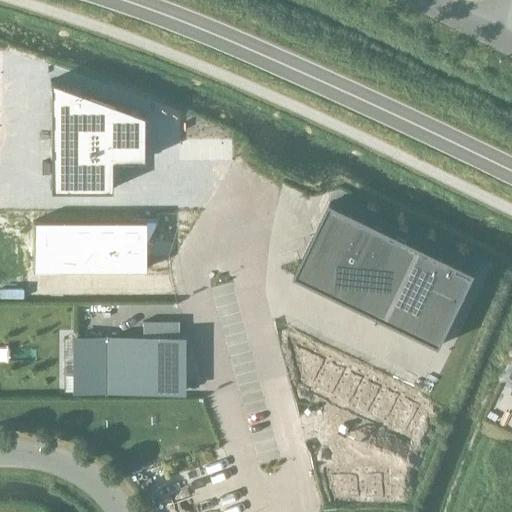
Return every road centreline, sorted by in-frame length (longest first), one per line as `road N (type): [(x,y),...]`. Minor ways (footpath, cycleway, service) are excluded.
road 1 (secondary): [(511,171),(120,0)]
road 2 (unclassified): [(117,511),(64,465),(0,453)]
